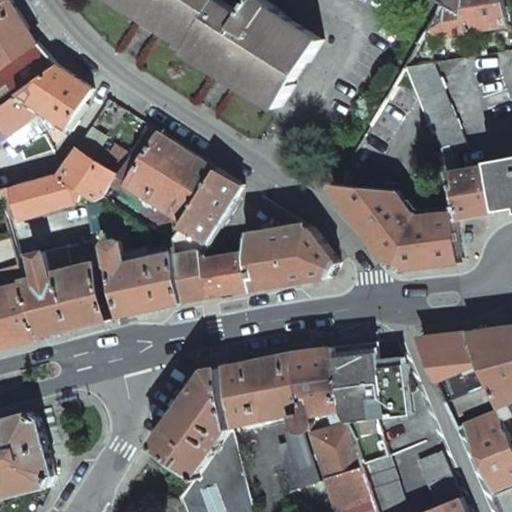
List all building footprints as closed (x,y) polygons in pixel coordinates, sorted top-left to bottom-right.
[(0,108),(60,65),(53,57),(40,42),(38,43),(13,0),(11,0),(0,7),(0,108)] [(130,0),(148,11),(150,8),(170,21),(169,24),(198,42),(194,48),(224,66),(226,63),(247,76),(245,79),(286,104),(300,82),(297,80),(311,57),(314,59),(328,36),(287,12),(288,8),(275,0),(257,0),(250,12),(231,0),(130,0)] [(443,35),(510,25),(505,0),(475,0),(474,0),(468,0),(468,15),(447,3),(431,29),(443,35)] [(468,0),(474,0),(475,0),(442,0),(447,3),(468,15),(468,0)] [(150,8),(148,11),(146,14),(167,27),(169,24),(170,21),(150,8)] [(442,150),(471,146),(437,61),(409,66),(442,150)] [(226,63),(224,66),(222,69),(244,82),(245,79),(247,76),(226,63)] [(70,127),(94,88),(67,70),(60,65),(0,108),(0,122),(16,147),(44,132),(62,123),(70,127)] [(117,180),(126,186),(161,130),(153,125),(132,156),(120,175),(117,180)] [(184,227),(221,169),(214,165),(170,136),(161,130),(126,186),(117,180),(105,196),(174,240),(176,241),(184,227)] [(105,196),(117,180),(120,175),(95,159),(79,148),(62,176),(61,176),(84,190),(99,200),(105,196)] [(95,159),(120,175),(132,156),(119,148),(113,150),(109,155),(101,150),(95,159)] [(501,209),(494,165),(461,169),(457,150),(443,153),(451,174),(458,207),(460,216),(501,209)] [(511,155),(493,158),(494,165),(501,209),(511,206),(511,155)] [(207,243),(244,184),(221,169),(184,227),(207,243)] [(3,191),(10,216),(24,212),(25,217),(74,205),(84,190),(61,176),(3,191)] [(404,269),(464,262),(460,216),(458,207),(452,208),(453,213),(424,216),(414,213),(401,190),(339,183),(336,186),(392,263),(404,269)] [(89,207),(94,231),(106,229),(101,205),(89,207)] [(252,254),(258,288),(335,275),(341,262),(315,228),(311,226),(252,236),(252,241),(252,245),(252,254)] [(258,288),(252,254),(205,262),(202,250),(207,243),(184,227),(176,241),(184,302),(212,296),(234,292),(258,288)] [(56,333),(112,319),(95,239),(68,245),(37,253),(43,279),(30,282),(41,337),(56,333)] [(176,241),(174,240),(151,245),(152,257),(129,262),(126,243),(122,240),(111,242),(109,245),(123,316),(140,312),(184,302),(176,241)] [(0,347),(41,337),(30,282),(28,283),(0,290),(0,347)] [(511,327),(471,332),(486,366),(490,378),(494,386),(504,410),(508,419),(511,417),(511,402),(511,327)] [(486,366),(471,332),(424,338),(446,390),(461,384),(458,379),(460,378),(458,373),(467,370),(468,373),(486,366)] [(340,354),(380,351),(380,343),(338,347),(340,354)] [(341,402),(333,347),(300,351),(295,353),(303,413),(310,430),(312,429),(314,428),(315,425),(316,421),(313,411),(336,407),(339,413),(345,411),(341,402)] [(410,511),(379,421),(413,416),(408,364),(382,366),(380,351),(340,354),(338,347),(333,347),(341,402),(345,411),(347,416),(350,421),(360,441),(382,511),(410,511)] [(303,429),(306,429),(308,430),(310,430),(303,413),(295,353),(277,356),(228,365),(237,426),(297,414),(300,425),(301,427),(303,429)] [(237,438),(239,436),(238,431),(237,426),(228,365),(218,367),(215,368),(212,371),(207,376),(157,447),(198,477),(199,478),(221,448),(226,451),(235,438),(237,438)] [(511,429),(508,419),(504,410),(472,423),(502,495),(511,490),(511,429)] [(58,475),(42,418),(34,411),(0,420),(0,473),(4,489),(0,489),(0,492),(1,498),(54,485),(58,475)] [(382,511),(360,441),(350,421),(314,434),(338,511),(382,511)] [(308,486),(322,481),(306,429),(288,435),(290,442),(281,446),(295,490),(308,486)] [(199,478),(198,477),(183,498),(188,511),(257,511),(239,436),(237,438),(235,438),(226,451),(221,448),(199,478)] [(465,498),(446,452),(422,462),(441,508),(465,498)] [(327,497),(322,481),(308,486),(313,502),(327,497)] [(511,511),(511,490),(502,495),(508,511),(511,511)] [(432,511),(470,511),(465,498),(441,508),(432,511)]
